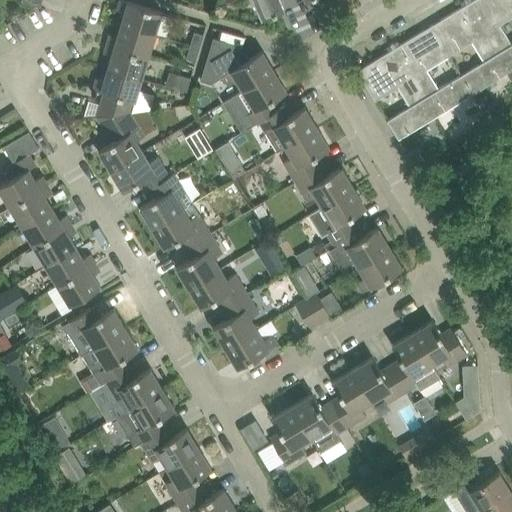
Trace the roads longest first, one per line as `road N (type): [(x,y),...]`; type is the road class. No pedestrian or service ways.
road 1 (residential): [(92,0),(77,26),(22,59),(18,83),(216,410)]
road 2 (residential): [(450,265),(335,74),(334,56),(346,41),(417,0)]
road 3 (residential): [(216,410),(450,265)]
road 4 (residential): [(511,430),(500,410),(494,337),(450,265)]
road 5 (residential): [(395,511),(511,440)]
